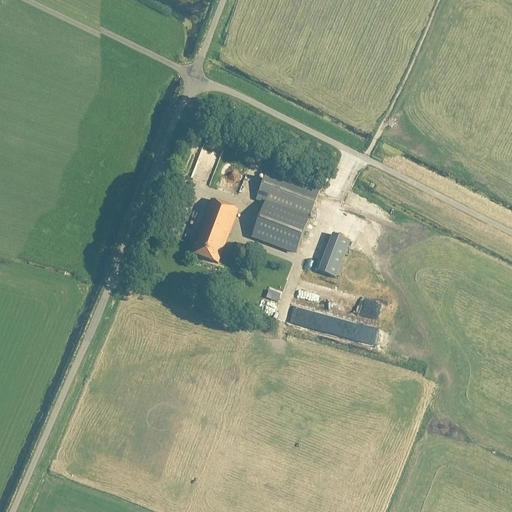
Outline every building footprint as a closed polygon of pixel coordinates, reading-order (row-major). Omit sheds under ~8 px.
[(220,185),(219,187),(264,204),(252,237),(296,254),(308,221),(320,191),(267,171),(231,156),(220,183),(220,185)] [(197,237),(199,237),(196,245),(194,244),(190,255),(218,265),(238,211),(211,200),(197,237)] [(185,222),(189,212),(182,209),(178,219),(185,222)] [(177,224),(174,235),(180,237),(183,226),(177,224)] [(182,238),(188,239),(191,228),(185,226),(182,238)] [(318,273),(335,279),(349,242),(332,235),(318,273)] [(327,306),(331,289),(326,288),(327,285),(302,280),(299,292),(312,294),(310,302),(327,306)]
